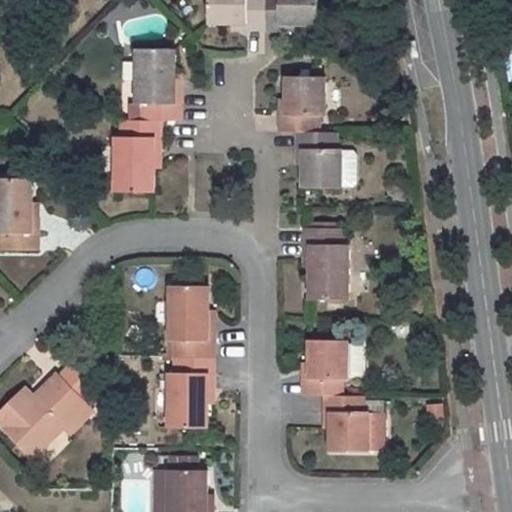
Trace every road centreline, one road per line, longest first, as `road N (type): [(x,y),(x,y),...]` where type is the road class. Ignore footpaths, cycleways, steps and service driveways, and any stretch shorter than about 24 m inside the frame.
road 1 (tertiary): [(510,490),(435,0)]
road 2 (residential): [(0,355),(117,237),(223,237),(237,254)]
road 3 (residential): [(237,254),(260,283),(266,501)]
road 4 (residential): [(510,490),(454,503),(266,501)]
road 5 (residential): [(237,254),(251,235),(260,156),(238,125),(235,62)]
